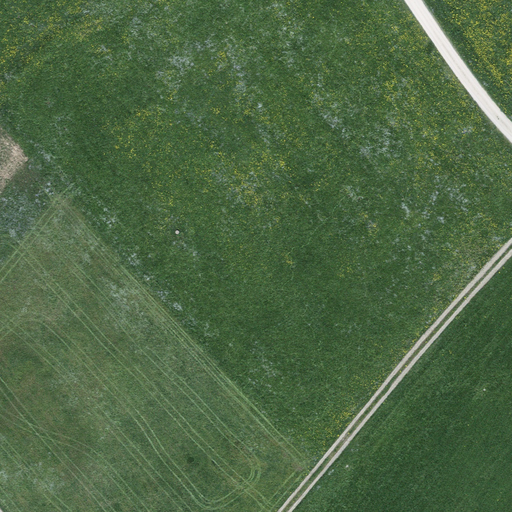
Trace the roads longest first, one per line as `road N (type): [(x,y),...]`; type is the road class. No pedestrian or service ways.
road 1 (track): [(286,511),(511,251)]
road 2 (track): [(411,0),(511,135)]
